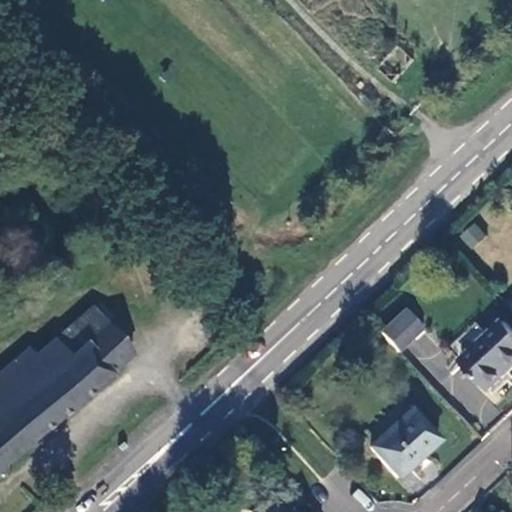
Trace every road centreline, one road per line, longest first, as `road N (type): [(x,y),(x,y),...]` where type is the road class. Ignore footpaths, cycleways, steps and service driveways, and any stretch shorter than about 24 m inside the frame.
road 1 (secondary): [(364,263),(319,288),(83,511)]
road 2 (secondary): [(119,511),(337,305),(364,263)]
road 3 (secondary): [(511,125),(364,263)]
